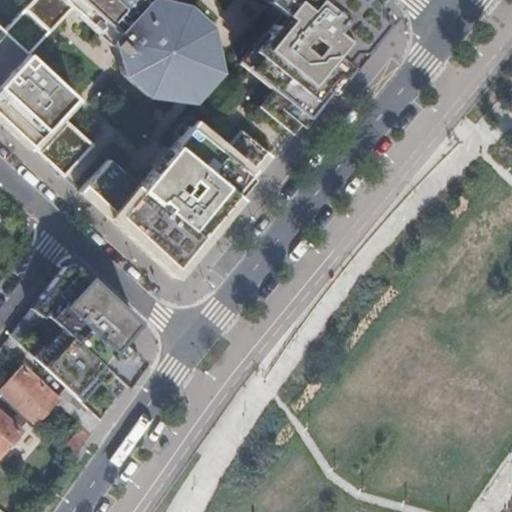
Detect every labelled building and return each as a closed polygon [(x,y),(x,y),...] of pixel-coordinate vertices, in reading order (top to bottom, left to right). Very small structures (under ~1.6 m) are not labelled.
[(0,0),(0,121),(59,176),(89,145),(58,116),(73,100),(23,54),(66,8),(106,45),(116,74),(139,95),(185,101),(212,71),(202,26),(179,5),(160,0),(26,0),(0,28),(0,0)] [(255,106),(288,133),(301,117),(314,101),(337,73),(383,17),(365,0),(260,0),(261,0),(277,13),(248,48),(236,63),(268,90),(255,106)] [(250,179),(269,157),(236,130),(217,152),(184,125),(168,145),(134,187),(129,182),(104,159),(74,191),(101,215),(169,278),(178,267),(203,237),(231,203),(235,198),(250,179)] [(95,380),(114,396),(118,390),(140,361),(118,341),(125,333),(135,322),(72,263),(60,266),(30,304),(46,316),(59,330),(33,359),(62,386),(76,399),(95,380)] [(56,398),(53,395),(20,366),(0,389),(0,394),(27,419),(32,424),(56,398)] [(57,447),(69,458),(97,418),(76,399),(62,386),(53,395),(56,398),(80,422),(57,447)] [(0,448),(27,419),(0,394),(0,448)]
